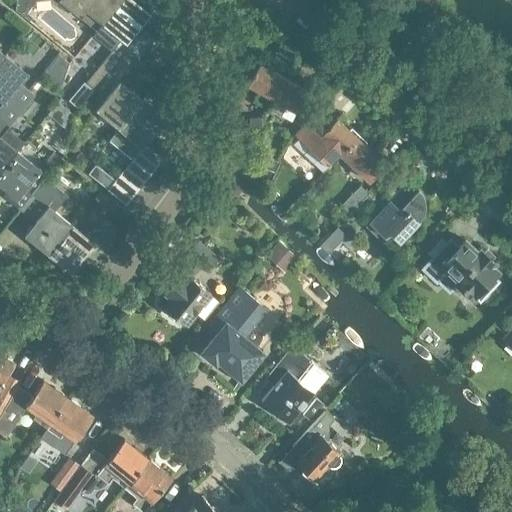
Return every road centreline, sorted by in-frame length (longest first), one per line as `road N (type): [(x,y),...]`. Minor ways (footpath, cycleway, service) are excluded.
road 1 (residential): [(80,346),(182,209),(194,166),(183,0)]
road 2 (residential): [(511,207),(290,0)]
road 3 (residential): [(289,511),(80,346)]
